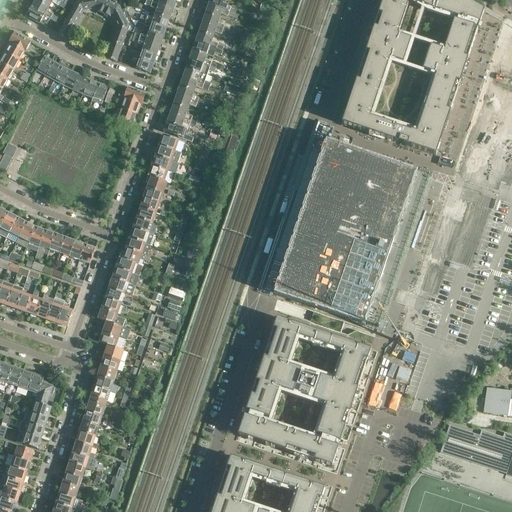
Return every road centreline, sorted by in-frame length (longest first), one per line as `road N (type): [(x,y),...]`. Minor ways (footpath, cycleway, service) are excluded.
road 1 (residential): [(192,511),(263,300)]
road 2 (residential): [(402,343),(346,511)]
road 3 (residential): [(161,88),(82,59),(7,17)]
road 4 (residential): [(36,511),(80,379),(66,363)]
road 5 (residential): [(110,234),(161,88)]
road 6 (residential): [(70,348),(110,234)]
